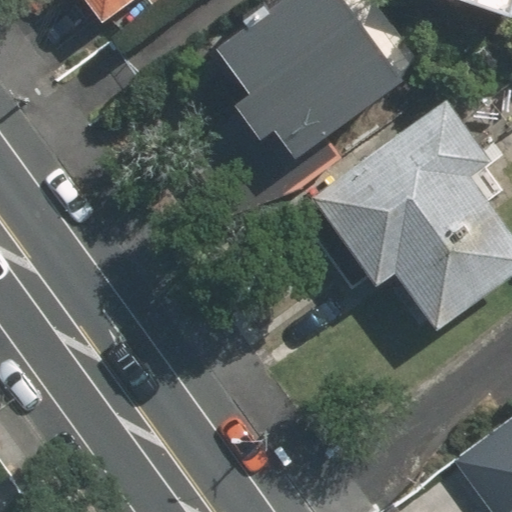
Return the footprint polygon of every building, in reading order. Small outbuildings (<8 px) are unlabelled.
[(88,0),(104,21),(132,0),(88,0)] [(232,231),(332,158),(319,140),(363,109),(355,98),(368,88),(305,0),(284,0),(216,48),(240,81),(164,136),(232,231)] [(475,0),(508,11),(511,0),(475,0)] [(454,102),(322,198),(387,287),(405,274),(447,330),(511,282),(511,221),(479,176),(498,162),(454,102)] [(511,511),(511,412),(452,457),(493,511),(511,511)] [(459,511),(433,475),(389,506),(393,511),(459,511)]
